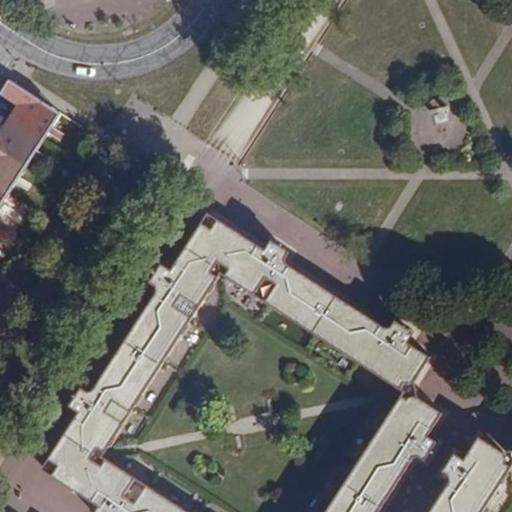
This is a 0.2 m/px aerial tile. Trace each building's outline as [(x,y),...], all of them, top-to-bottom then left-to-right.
[(12,119),(46,141),(49,137),(47,134),(55,121),(49,108),(10,82),(2,94),(20,105),(12,119)] [(43,147),(46,141),(12,119),(3,133),(0,131),(0,149),(29,168),(32,163),(30,161),(40,146),(43,147)] [(29,168),(0,149),(0,187),(12,195),(16,188),(14,186),(22,173),(24,175),(29,168)] [(9,199),(12,195),(0,187),(0,206),(6,198),(9,199)] [(266,249),(220,219),(212,231),(201,224),(172,269),(163,264),(152,283),(161,288),(91,394),(82,388),(71,406),(80,413),(64,439),(92,457),(100,462),(80,493),(101,507),(98,511),(381,511),(418,453),(430,459),(441,441),(431,434),(445,412),(421,397),(411,399),(404,396),(329,511),(193,511),(107,456),(108,454),(223,274),(401,387),(403,384),(409,385),(418,381),(432,358),(409,343),(414,332),(396,320),(389,329),(287,263),(293,252),(272,239),(266,249)] [(511,455),(511,454),(484,437),(470,459),(461,452),(449,471),(459,477),(436,511),(487,511),(511,474),(511,455)] [(46,467),(50,470),(48,472),(80,493),(100,462),(92,457),(64,439),(47,466),(46,467)]
